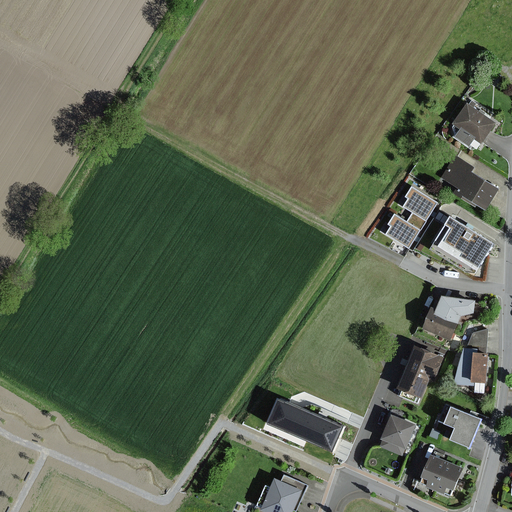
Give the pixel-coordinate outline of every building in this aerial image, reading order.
[(482,138),(490,143),(502,124),(473,104),(460,123),(468,129),(464,136),(477,146),(482,138)] [(461,192),(491,210),(503,189),(476,173),(480,166),(459,154),(448,174),(466,185),(461,192)] [(417,197),(411,205),(418,210),(431,219),(432,220),(445,202),(420,185),(413,195),(417,197)] [(431,219),(418,210),(412,220),(425,229),(431,219)] [(399,225),(394,234),(415,248),(428,230),(425,229),(412,220),(402,213),(396,223),(399,225)] [(494,244),(448,217),(429,249),(466,272),(474,275),(487,256),(494,244)] [(454,294),(448,307),(446,312),(466,320),(469,315),(485,311),(487,298),(454,294)] [(441,304),(431,327),(459,338),(466,320),(446,312),(448,307),(441,304)] [(408,386),(430,394),(437,376),(443,378),(452,356),(425,345),(408,386)] [(470,381),(495,382),(497,356),(489,356),(489,348),(472,347),(470,381)] [(343,427),(276,399),(266,425),(332,453),(343,427)] [(492,417),(462,405),(454,402),(448,419),(465,426),(461,438),(480,446),(492,417)] [(381,447),(401,455),(415,423),(393,414),(379,446),(381,447)] [(446,463),(430,457),(420,483),(435,490),(446,463)] [(462,470),(446,463),(435,490),(452,496),(462,470)] [(285,478),(271,509),(278,511),(300,511),(311,490),(285,478)] [(272,488),(268,486),(258,508),(262,510),(272,488)]
